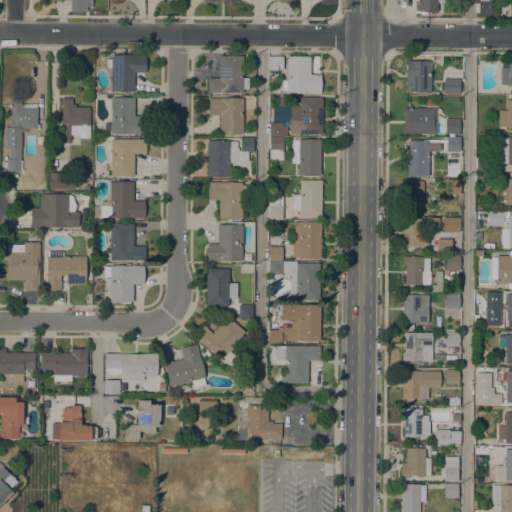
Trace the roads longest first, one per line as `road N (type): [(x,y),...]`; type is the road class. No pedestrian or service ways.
road 1 (secondary): [(358,511),(363,35)]
road 2 (residential): [(0,34),(363,35)]
road 3 (residential): [(170,317),(177,305),(177,34)]
road 4 (residential): [(170,317),(158,324),(0,324)]
road 5 (tertiary): [(363,35),(511,36)]
